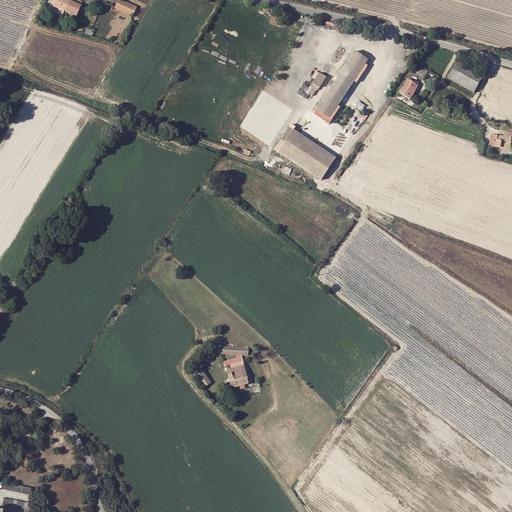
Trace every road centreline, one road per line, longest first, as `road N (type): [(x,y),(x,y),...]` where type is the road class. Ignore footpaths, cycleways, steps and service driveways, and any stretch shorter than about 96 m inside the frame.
road 1 (unclassified): [(511,64),(268,0)]
road 2 (unclassified): [(100,511),(83,446),(44,407),(0,389)]
road 3 (track): [(301,511),(216,408)]
